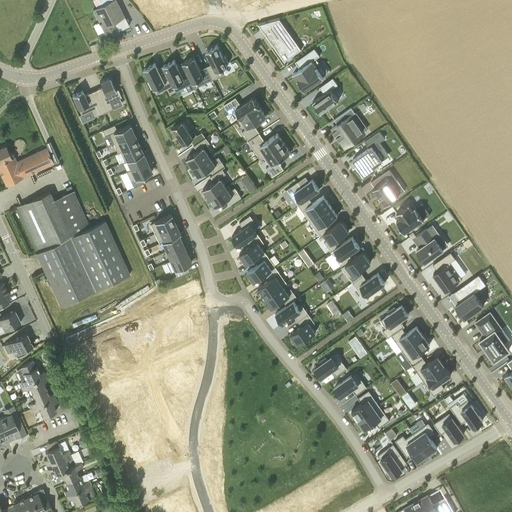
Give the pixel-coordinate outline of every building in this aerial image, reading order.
[(99,0),(103,7),(94,12),(106,36),(129,25),(124,16),(116,0),(99,0)] [(280,18),(258,24),(279,54),(285,50),(290,57),(302,49),(280,18)] [(206,67),(212,79),(223,74),(221,69),(227,66),(227,65),(229,64),(225,57),(223,58),(218,46),(206,51),(212,64),(206,67)] [(295,61),(299,67),(300,67),(300,68),(293,73),(297,80),(304,90),(324,77),(314,63),(312,61),(320,55),(314,48),(295,61)] [(187,70),(193,83),(195,88),(212,79),(206,67),(200,70),(194,57),(183,62),(187,70)] [(176,91),(193,83),(187,70),(181,73),(175,60),(163,65),(167,73),(176,91)] [(154,89),(160,86),(163,91),(168,89),(170,94),(176,91),(167,73),(162,76),(155,63),(144,68),(150,80),(148,81),(151,88),(153,87),(154,89)] [(102,87),(93,91),(103,112),(113,108),(110,102),(121,97),(118,89),(116,90),(110,77),(100,82),(102,87)] [(324,93),(313,101),(321,113),(339,100),(331,89),(338,84),(333,77),(320,87),(324,93)] [(94,117),(103,112),(93,91),(84,95),(82,90),(72,94),(81,115),(91,111),(94,117)] [(240,120),(260,107),(254,97),(241,105),(239,103),(240,103),(236,97),(224,104),(230,114),(234,111),(240,120)] [(256,127),(255,127),(254,125),(266,116),(260,107),(240,120),(245,129),(242,131),(248,141),(260,133),(256,127)] [(336,133),(338,135),(337,136),(337,137),(338,136),(340,138),(339,139),(339,140),(340,139),(345,147),(364,134),(363,132),(352,116),(356,114),(356,113),(351,107),(334,119),(338,124),(332,128),(334,130),(333,131),(335,130),(336,133),(335,134),(336,133)] [(234,112),(227,116),(231,123),(238,119),(234,112)] [(173,127),(184,144),(190,140),(194,145),(206,138),(202,132),(197,135),(194,131),(191,133),(182,121),(173,127)] [(114,124),(102,130),(105,136),(109,134),(113,143),(134,134),(130,124),(116,130),(114,124)] [(263,139),(264,139),(260,133),(248,141),(261,159),(264,157),(284,143),(278,133),(265,142),(263,139)] [(120,152),(139,143),(134,134),(113,143),(118,153),(120,152)] [(388,153),(385,148),(387,147),(392,143),(387,136),(372,146),(376,153),(360,164),(362,167),(363,167),(366,170),(365,171),(372,181),(384,173),(382,171),(389,166),(383,157),(388,153)] [(209,143),(206,138),(194,145),(198,150),(187,158),(193,167),(210,156),(204,147),(209,143)] [(126,160),(143,153),(139,143),(120,152),(124,161),(126,160)] [(278,161),(291,152),(284,143),(264,157),(270,165),(266,167),(272,177),(284,169),(280,163),(279,163),(278,161)] [(54,163),(46,147),(14,162),(6,145),(0,148),(0,170),(6,184),(23,177),(54,163)] [(130,169),(147,161),(143,153),(126,160),(130,169)] [(222,168),(222,169),(225,167),(225,166),(218,157),(213,160),(210,156),(193,167),(199,176),(210,169),(213,174),(222,168)] [(126,171),(131,181),(152,172),(147,161),(130,169),(126,171)] [(209,197),(226,186),(220,177),(226,174),(222,169),(222,168),(213,174),(210,176),(211,176),(214,181),(203,189),(209,197)] [(308,197),(320,189),(312,179),(301,187),(297,182),(287,189),(294,199),(297,196),(302,202),(308,197)] [(386,179),(373,188),(385,205),(398,195),(386,179)] [(252,183),(246,187),(250,192),(256,188),(252,183)] [(209,197),(215,207),(227,200),(230,205),(241,197),(235,187),(231,190),(228,185),(226,186),(209,197)] [(50,191),(15,207),(61,306),(130,275),(105,220),(90,227),(73,190),(53,199),(50,191)] [(302,202),(298,205),(309,220),(331,205),(324,195),(312,203),(308,197),(302,202)] [(397,220),(396,221),(403,231),(405,232),(423,219),(424,219),(415,207),(415,208),(412,210),(410,207),(408,205),(409,205),(408,204),(396,213),(397,213),(400,218),(397,220)] [(331,205),(309,220),(320,236),(324,233),(323,233),(330,228),(326,223),(338,215),(331,205)] [(278,209),(273,213),(276,217),(281,214),(278,209)] [(150,223),(155,233),(176,224),(171,214),(150,223)] [(243,228),(232,236),(239,246),(247,240),(257,233),(253,227),(257,225),(250,215),(240,222),(243,228)] [(349,231),(342,221),(330,228),(323,233),(324,233),(328,239),(324,242),(331,251),(334,249),(341,244),(337,239),(349,231)] [(176,224),(155,233),(159,243),(162,242),(178,234),(180,233),(176,224)] [(433,224),(416,235),(423,245),(419,248),(417,250),(425,262),(443,249),(435,238),(440,234),(433,224)] [(251,246),(239,254),(247,264),(255,258),(265,251),(260,245),(264,243),(257,233),(247,240),(251,246)] [(182,243),(178,234),(162,242),(166,251),(182,243)] [(341,244),(331,251),(342,267),(352,260),(348,254),(360,246),(353,236),(341,244)] [(170,260),(186,252),(182,243),(166,251),(170,259),(170,260)] [(258,264),(247,271),(254,282),(265,274),(276,267),(265,251),(255,258),(258,264)] [(451,251),(433,264),(438,270),(433,273),(445,290),(462,279),(450,262),(456,258),(451,251)] [(186,252),(170,260),(166,262),(170,272),(174,270),(176,276),(188,270),(186,265),(191,262),(186,252)] [(352,260),(342,267),(353,282),(363,275),(359,270),(371,262),(363,252),(352,260)] [(269,280),(258,287),(265,298),(283,285),(287,283),(276,267),(265,274),(269,280)] [(320,272),(316,275),(321,281),(325,278),(320,272)] [(363,275),(353,282),(364,298),(385,283),(378,273),(367,280),(363,275)] [(479,274),(454,292),(461,301),(456,305),(460,311),(458,312),(462,317),(463,316),(465,318),(484,305),(475,292),(486,284),(479,274)] [(323,281),(328,289),(335,285),(330,277),(323,281)] [(0,307),(9,303),(6,296),(9,295),(2,282),(0,282),(0,307)] [(283,285),(265,298),(272,307),(283,300),(287,305),(294,300),(297,298),(291,288),(287,291),(283,285)] [(287,305),(276,313),(283,323),(294,315),(298,321),(308,313),(302,304),(298,306),(294,300),(287,305)] [(330,309),(336,305),(332,300),(327,304),(330,309)] [(390,313),(381,320),(386,328),(383,330),(388,338),(391,335),(402,328),(405,326),(403,324),(400,320),(401,320),(408,314),(402,305),(396,309),(394,307),(388,311),(390,313)] [(348,320),(353,317),(348,309),(343,313),(348,320)] [(20,322),(14,310),(1,316),(0,313),(0,322),(1,322),(4,330),(20,322)] [(490,312),(475,322),(485,336),(480,340),(485,348),(489,353),(490,355),(489,356),(494,362),(499,359),(498,357),(509,350),(504,343),(497,333),(502,329),(490,312)] [(302,326),(290,334),(298,344),(316,331),(311,325),(315,323),(308,313),(298,321),(302,326)] [(402,328),(391,335),(402,350),(423,335),(417,326),(409,332),(406,333),(402,328)] [(12,349),(14,353),(15,354),(32,345),(26,333),(3,344),(7,352),(12,349)] [(349,340),(361,357),(368,352),(357,335),(349,340)] [(423,335),(402,350),(413,365),(423,358),(420,353),(419,352),(422,350),(430,345),(423,335)] [(321,364),(315,368),(322,378),(332,370),(336,376),(347,368),(342,362),(338,365),(332,356),(327,359),(326,357),(320,362),(321,364)] [(423,358),(413,365),(423,380),(444,365),(438,356),(430,362),(427,363),(423,358)] [(32,359),(20,366),(22,372),(16,375),(19,382),(12,384),(14,389),(20,386),(20,387),(46,376),(43,371),(39,373),(36,366),(35,367),(32,359)] [(444,365),(423,380),(434,395),(444,388),(441,383),(440,382),(443,380),(451,375),(444,365)] [(356,372),(335,387),(342,396),(352,389),(356,395),(367,387),(356,372)] [(29,388),(32,395),(46,389),(43,382),(48,380),(46,376),(20,387),(22,391),(29,388)] [(391,382),(401,395),(407,391),(397,378),(391,382)] [(46,389),(32,395),(35,401),(28,404),(30,408),(30,409),(55,398),(53,393),(49,395),(46,389)] [(362,403),(351,410),(358,420),(379,405),(368,390),(358,397),(362,403)] [(449,403),(454,399),(450,394),(445,398),(449,403)] [(448,404),(449,404),(444,397),(440,400),(445,408),(449,405),(448,404)] [(39,410),(42,417),(56,411),(53,404),(57,402),(55,398),(30,409),(30,408),(21,412),(23,417),(39,410)] [(412,408),(417,404),(413,398),(408,402),(412,408)] [(457,401),(450,406),(462,423),(463,422),(467,419),(468,420),(473,427),(483,420),(479,414),(480,413),(476,407),(474,408),(468,399),(460,405),(457,401)] [(16,425),(21,423),(12,405),(7,408),(9,413),(5,414),(0,416),(0,422),(6,435),(18,429),(16,425)] [(379,405),(358,420),(365,429),(375,422),(379,427),(390,420),(379,405)] [(449,412),(434,423),(441,434),(446,430),(447,430),(449,432),(454,440),(464,433),(449,412)] [(428,422),(413,433),(428,454),(437,447),(432,439),(430,437),(430,436),(436,433),(428,422)] [(398,435),(393,427),(387,431),(392,439),(398,435)] [(403,434),(395,440),(407,457),(409,455),(413,452),(413,453),(419,461),(428,454),(413,433),(406,438),(403,434)] [(84,438),(78,441),(81,447),(82,446),(83,448),(87,445),(84,438)] [(393,443),(378,454),(384,463),(382,465),(386,471),(388,469),(392,475),(395,474),(396,476),(402,471),(401,470),(402,469),(399,465),(405,460),(401,454),(393,443)] [(71,453),(69,450),(69,449),(61,452),(59,445),(45,451),(48,458),(44,460),(46,464),(71,453)] [(78,451),(71,454),(71,453),(46,464),(48,469),(52,467),(55,474),(56,473),(76,465),(83,461),(78,451)] [(62,476),(65,482),(79,476),(78,472),(80,471),(78,468),(87,464),(85,460),(83,461),(76,465),(56,473),(58,478),(62,476)] [(82,474),(79,476),(65,482),(68,488),(64,490),(66,495),(91,484),(90,482),(89,479),(85,481),(82,474)] [(91,484),(66,495),(68,500),(72,498),(75,504),(89,498),(88,498),(99,494),(94,483),(91,484)] [(108,490),(104,483),(100,485),(103,492),(108,490)] [(38,492),(25,497),(31,511),(48,511),(53,510),(47,498),(41,500),(38,492)] [(454,511),(447,498),(434,505),(428,495),(405,508),(407,511),(454,511)] [(31,511),(25,497),(13,503),(14,506),(8,508),(9,511),(31,511)]
